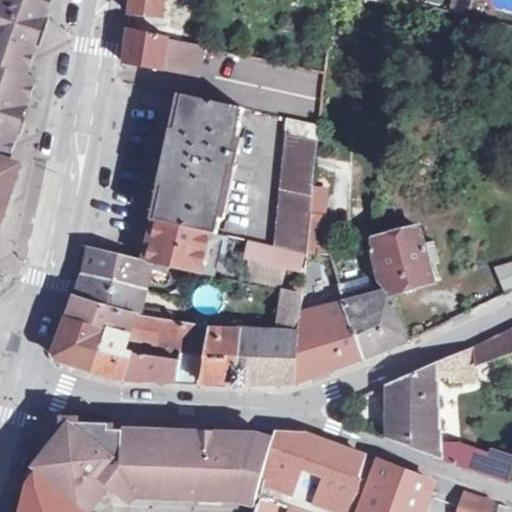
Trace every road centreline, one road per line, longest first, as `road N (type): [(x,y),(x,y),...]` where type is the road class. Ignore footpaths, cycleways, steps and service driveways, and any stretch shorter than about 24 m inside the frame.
road 1 (primary): [(26,339),(91,107),(104,0)]
road 2 (unclassified): [(280,407),(59,395),(12,381)]
road 3 (unclassified): [(511,311),(369,377),(280,407)]
road 4 (residential): [(511,496),(280,407)]
